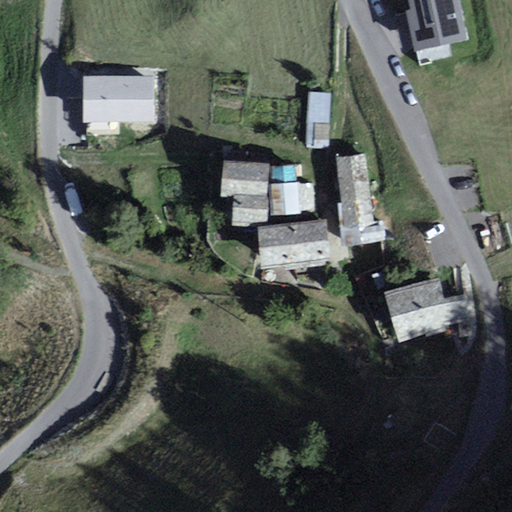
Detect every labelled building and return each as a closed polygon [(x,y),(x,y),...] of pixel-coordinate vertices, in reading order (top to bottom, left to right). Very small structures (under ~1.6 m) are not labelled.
[(463,0),(404,0),(412,44),(469,33),(463,0)] [(150,80),(84,79),(84,120),(150,121),(150,80)] [(334,87),(311,86),(308,143),(331,145),(334,87)] [(370,147),(332,149),(338,251),(389,248),(388,223),(375,223),(370,147)] [(266,209),(268,157),(219,156),(218,188),(230,189),(229,220),(267,222),(266,209)] [(297,158),(268,157),(266,209),(312,211),(314,178),(296,177),(297,158)] [(324,222),(257,228),(261,266),(328,260),(324,222)] [(413,280),(385,287),(399,343),(474,325),(466,289),(418,301),(413,280)]
